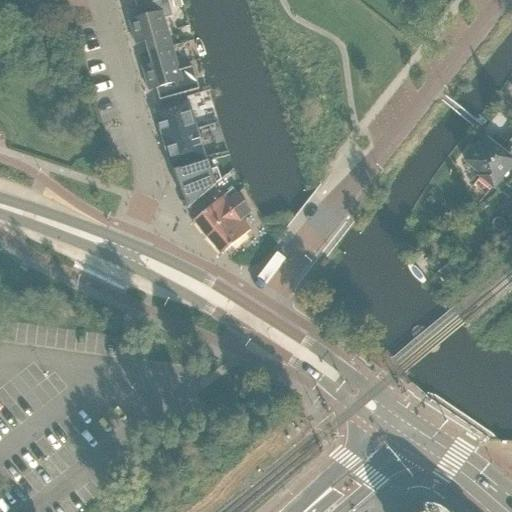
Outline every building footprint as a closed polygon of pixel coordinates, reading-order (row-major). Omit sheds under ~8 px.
[(147,54),(171,47),(163,19),(172,17),(166,0),(161,0),(134,8),(137,19),(128,22),(135,45),(144,43),(147,54)] [(171,47),(147,54),(151,66),(142,68),(148,91),(155,89),(159,101),(198,90),(192,68),(178,72),(171,47)] [(162,139),(195,129),(187,102),(154,112),(162,140),(162,139)] [(162,139),(162,140),(170,168),(204,159),(195,129),(162,139)] [(511,139),(500,153),(486,142),(480,150),(477,148),(475,149),(471,150),(466,157),(466,161),(465,163),(479,174),(477,177),(491,187),(511,163),(508,160),(511,154),(511,139)] [(186,209),(215,186),(206,162),(172,172),(180,193),(186,209)] [(220,255),(250,232),(242,221),(251,214),(233,191),(193,222),(204,237),(220,255)]
